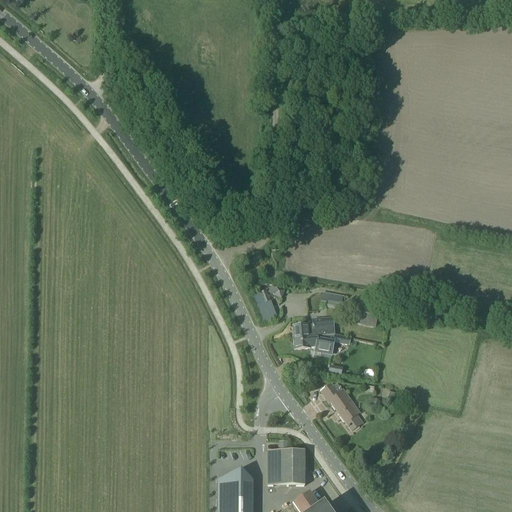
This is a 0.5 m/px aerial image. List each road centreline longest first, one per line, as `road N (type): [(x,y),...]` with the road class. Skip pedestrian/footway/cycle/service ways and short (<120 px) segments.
road 1 (tertiary): [(0,14),(81,86),(173,202),(219,269),(292,408),(374,511)]
road 2 (track): [(196,275),(260,244),(272,228),(275,0)]
